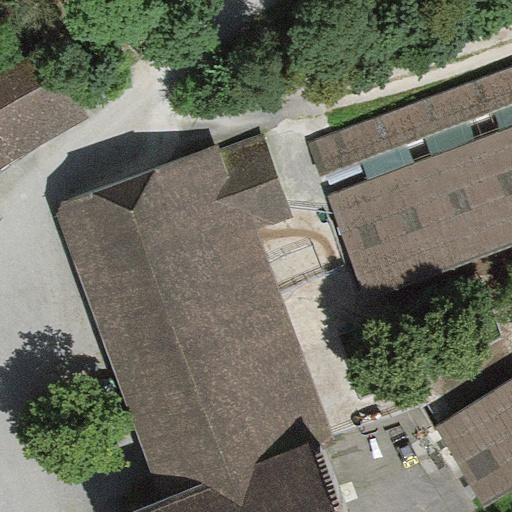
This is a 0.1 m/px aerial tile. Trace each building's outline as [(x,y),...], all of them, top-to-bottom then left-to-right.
[(0,174),(94,115),(44,37),(0,64),(0,223),(6,220),(0,211),(0,174)] [(511,98),(511,64),(309,142),(320,171),(511,98)] [(511,244),(511,130),(334,199),(372,298),(511,244)] [(292,215),(262,133),(55,208),(164,505),(146,511),(335,511),(312,448),(332,440),(255,229),(292,215)] [(511,489),(511,380),(439,426),(488,504),(511,489)]
